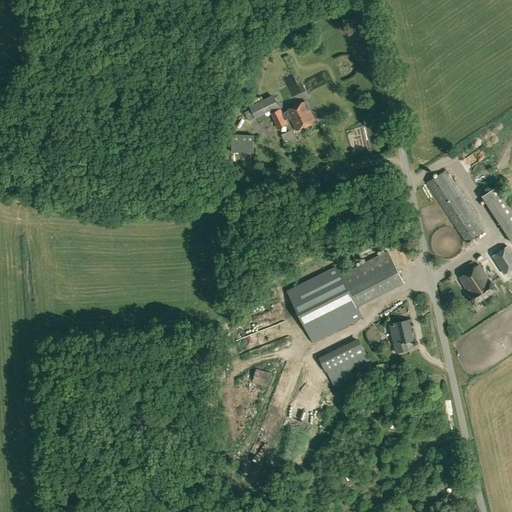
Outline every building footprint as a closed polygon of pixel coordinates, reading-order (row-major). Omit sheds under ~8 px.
[(287,124),(285,118),(282,112),(280,108),(279,109),(278,107),(279,106),(273,94),(253,104),(249,106),(255,118),(259,116),(271,110),(272,112),(270,113),(277,129),(287,124)] [(282,112),(285,118),(289,116),(296,130),(315,121),(305,101),(282,112)] [(233,136),(232,152),(254,152),(255,137),(233,136)] [(340,159),(347,148),(340,144),(333,155),(340,159)] [(459,153),(465,163),(471,159),(465,149),(459,153)] [(427,183),(466,243),(481,233),(442,173),(427,183)] [(511,205),(499,185),(486,194),(511,234),(511,205)] [(492,257),(503,273),(511,267),(511,252),(508,246),(492,257)] [(288,293),(312,342),(362,317),(353,298),(400,275),(388,251),(345,272),(340,263),(337,265),(338,268),(288,293)] [(468,293),(474,304),(497,290),(492,282),(491,282),(480,265),(460,278),(469,293),(468,293)] [(407,350),(405,341),(413,340),(409,319),(395,322),(395,325),(390,326),(392,334),(395,353),(407,350)] [(261,339),(267,335),(257,322),(251,326),(261,339)] [(368,361),(357,339),(320,357),(331,380),(368,361)] [(253,381),(268,386),(272,373),(256,368),(253,381)] [(289,425),(290,418),(279,415),(277,422),(289,425)] [(430,511),(440,511),(452,494),(440,486),(427,506),(432,509),(430,511)]
